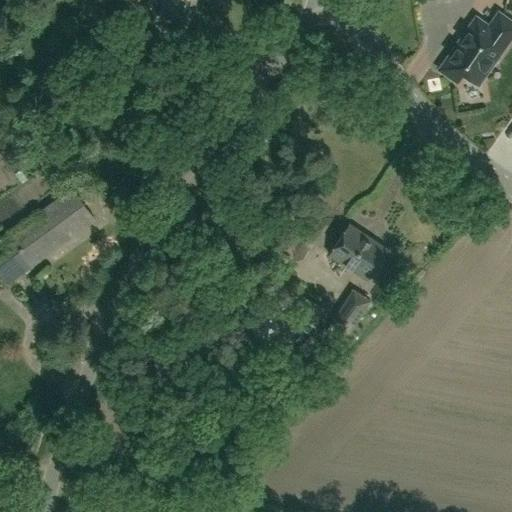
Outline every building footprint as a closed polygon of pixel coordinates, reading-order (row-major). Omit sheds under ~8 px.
[(151,0),(143,11),(163,27),(175,11),(185,20),(200,0),(151,0)] [(463,72),(478,83),(511,34),(511,23),(499,14),(490,28),(478,20),(462,43),(460,41),(441,69),(457,80),(463,72)] [(145,123),(161,110),(136,80),(121,93),(145,123)] [(0,273),(7,283),(95,220),(72,188),(0,240),(0,273)] [(368,280),(389,249),(349,223),(329,254),(368,280)] [(352,289),(345,300),(363,312),(371,301),(352,289)] [(248,319),(259,339),(293,322),(282,302),(248,319)]
